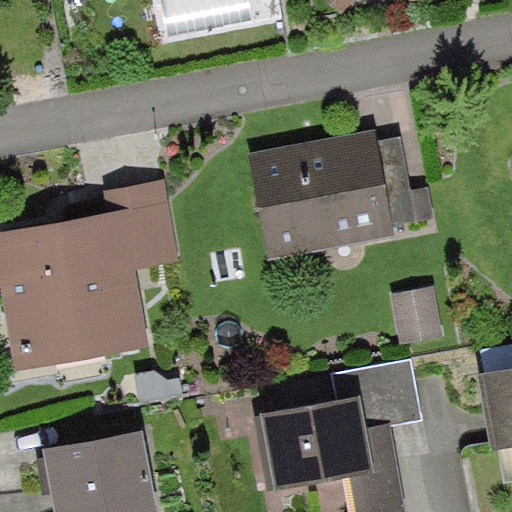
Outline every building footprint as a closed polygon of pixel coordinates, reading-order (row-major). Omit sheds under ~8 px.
[(378,131),(252,154),(270,260),(398,238),(396,229),(381,144),(378,131)] [(402,140),(381,144),(396,229),(435,220),(427,185),(412,188),(402,140)] [(0,276),(15,369),(149,348),(136,263),(180,256),(168,178),(101,189),(105,217),(65,223),(0,233),(0,276)] [(393,294),(401,343),(444,336),(436,287),(393,294)] [(409,511),(393,427),(424,421),(413,362),(334,377),(340,403),(265,418),(280,494),(350,481),(356,511),(409,511)] [(511,371),(480,377),(492,450),(500,449),(506,483),(511,482),(511,371)] [(157,511),(146,436),(48,451),(58,511),(157,511)]
